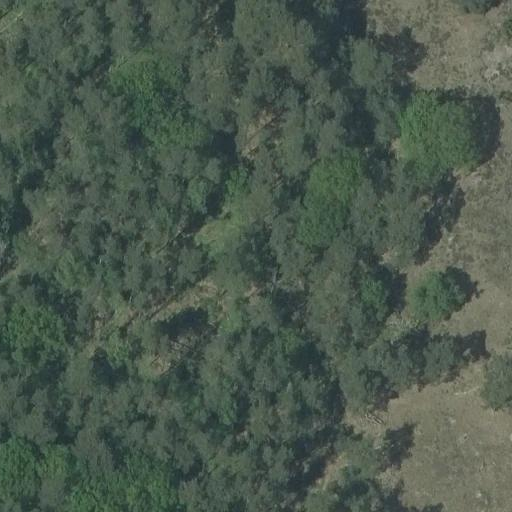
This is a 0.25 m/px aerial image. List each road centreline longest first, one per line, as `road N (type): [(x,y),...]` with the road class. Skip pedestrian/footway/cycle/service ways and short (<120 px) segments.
road 1 (track): [(207,0),(311,398),(286,511)]
road 2 (track): [(364,0),(461,104),(511,174)]
